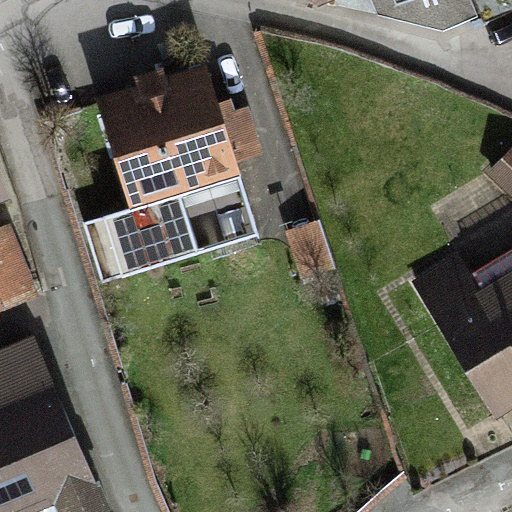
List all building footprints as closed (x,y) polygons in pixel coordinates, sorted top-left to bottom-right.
[(298,0),(308,4),(318,0),(410,0),(418,20),(450,8),(447,0),(298,0)] [(193,81),(83,110),(112,218),(222,189),(216,168),(204,123),(193,81)] [(232,116),(204,123),(216,168),(244,161),(232,116)] [(511,196),(511,154),(491,173),(511,196)] [(305,232),(280,243),(294,272),(319,261),(305,232)] [(404,300),(482,423),(511,403),(511,284),(474,308),(450,270),(404,300)] [(0,511),(35,511),(48,507),(49,511),(89,511),(21,352),(0,360),(0,511)]
